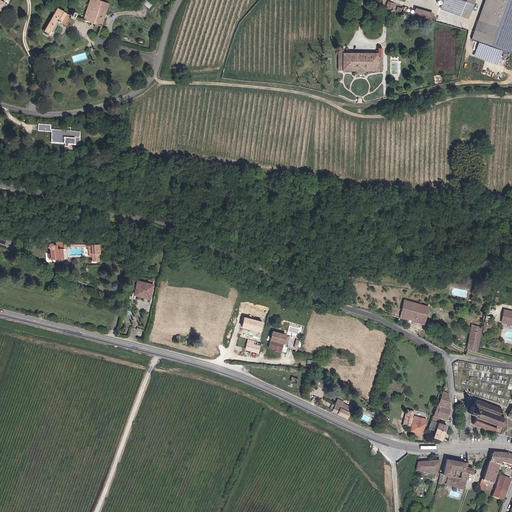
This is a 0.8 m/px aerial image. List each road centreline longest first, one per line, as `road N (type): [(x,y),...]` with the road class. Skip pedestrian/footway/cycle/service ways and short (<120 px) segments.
road 1 (unclassified): [(448,358),(395,326),(146,215),(0,182)]
road 2 (track): [(153,72),(172,83),(293,90),(368,116),(466,95),(511,96)]
road 3 (unclassified): [(0,102),(42,113),(86,110),(141,87),(155,70),(179,0)]
road 4 (primary): [(0,312),(215,367)]
road 5 (primary): [(215,367),(393,444)]
